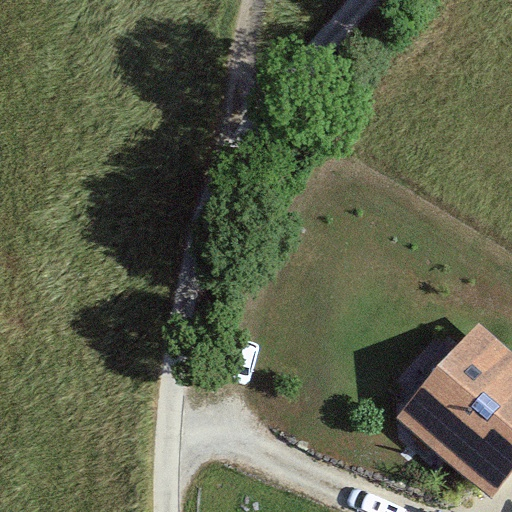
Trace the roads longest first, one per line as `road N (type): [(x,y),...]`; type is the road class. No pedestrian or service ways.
road 1 (residential): [(355,0),(227,153),(186,261),(163,434),(169,511)]
road 2 (track): [(253,0),(240,58),(237,140)]
